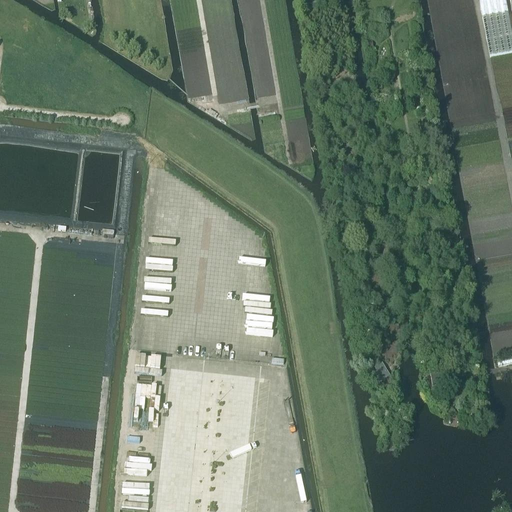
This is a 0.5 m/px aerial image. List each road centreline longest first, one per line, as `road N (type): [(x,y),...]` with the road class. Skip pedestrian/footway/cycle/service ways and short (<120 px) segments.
road 1 (unknown): [(156,511),(186,220),(198,211),(209,217)]
road 2 (unknown): [(217,511),(237,282),(228,241),(209,217)]
road 3 (track): [(288,141),(264,0)]
